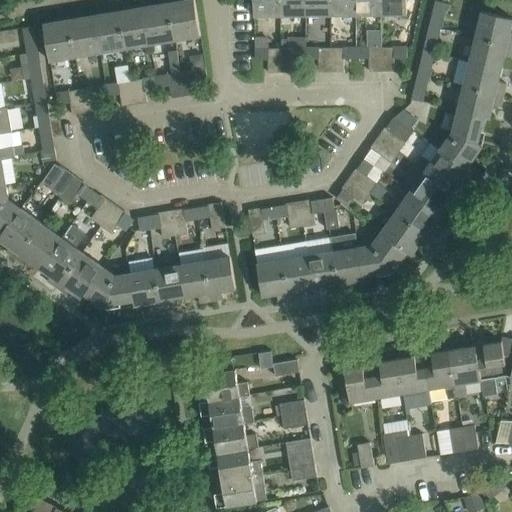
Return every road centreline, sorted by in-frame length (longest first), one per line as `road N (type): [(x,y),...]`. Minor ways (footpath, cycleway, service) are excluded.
road 1 (residential): [(230,95),(82,130),(87,159),(136,201),(326,179),(366,121),(343,90)]
road 2 (unclassified): [(344,511),(306,323)]
